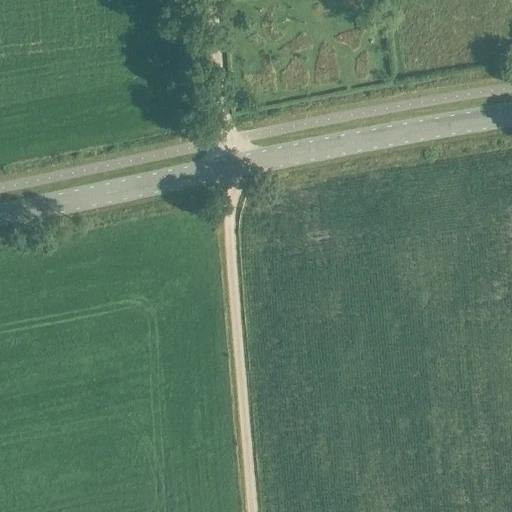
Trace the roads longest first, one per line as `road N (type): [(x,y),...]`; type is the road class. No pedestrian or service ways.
road 1 (unclassified): [(253,511),(224,171)]
road 2 (tertiary): [(224,171),(511,120)]
road 3 (tertiary): [(0,218),(224,171)]
road 4 (track): [(212,0),(220,144)]
